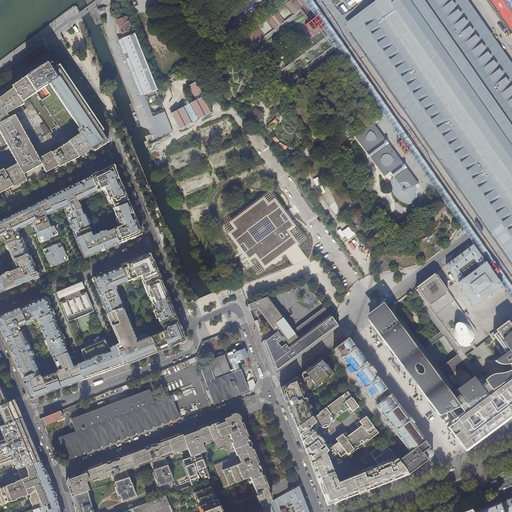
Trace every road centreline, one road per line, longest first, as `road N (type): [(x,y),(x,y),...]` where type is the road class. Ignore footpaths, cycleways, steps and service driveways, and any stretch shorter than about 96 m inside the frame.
road 1 (residential): [(268,390),(54,472)]
road 2 (residential): [(28,413),(193,349),(189,324)]
road 3 (residential): [(0,77),(41,46),(60,49),(101,107),(118,150)]
road 4 (residential): [(0,305),(156,242)]
road 5 (residential): [(349,326),(444,458)]
road 6 (residential): [(189,324),(235,307),(268,390)]
road 7 (residential): [(352,511),(453,471),(464,497)]
road 8 (residential): [(0,207),(118,150)]
road 9 (residential): [(268,390),(317,511)]
